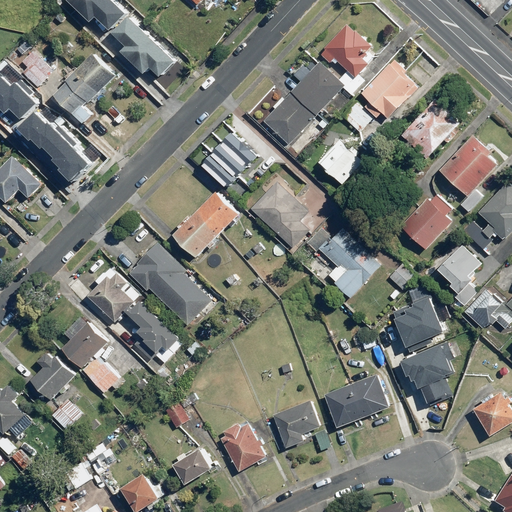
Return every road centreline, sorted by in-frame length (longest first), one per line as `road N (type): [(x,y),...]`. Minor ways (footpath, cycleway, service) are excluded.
road 1 (residential): [(303,0),(0,313)]
road 2 (residential): [(431,464),(374,470),(276,511)]
